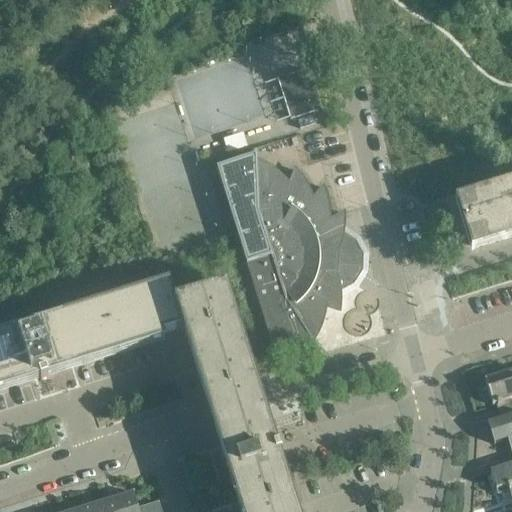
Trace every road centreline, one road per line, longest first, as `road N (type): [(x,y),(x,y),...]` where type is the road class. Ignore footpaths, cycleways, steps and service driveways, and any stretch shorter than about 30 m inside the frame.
road 1 (unclassified): [(379,186),(325,0)]
road 2 (unknown): [(133,0),(45,69),(6,127)]
road 3 (residential): [(414,355),(379,186)]
road 4 (residential): [(424,511),(434,431),(414,355)]
road 5 (residential): [(278,394),(414,355)]
